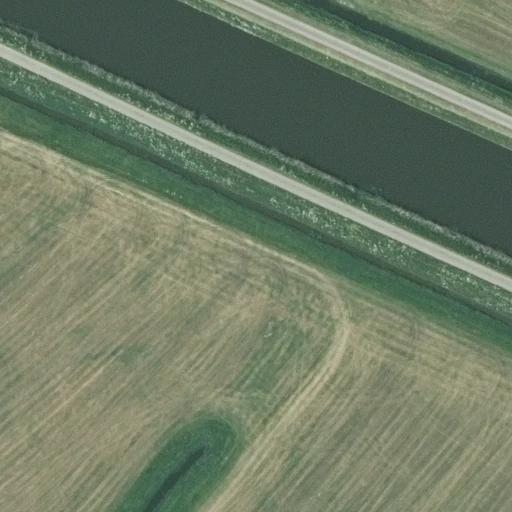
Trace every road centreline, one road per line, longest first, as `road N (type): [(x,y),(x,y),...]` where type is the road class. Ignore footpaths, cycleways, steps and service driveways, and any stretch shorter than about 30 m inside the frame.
road 1 (unclassified): [(0,51),(511,286)]
road 2 (unclassified): [(511,125),(234,0)]
